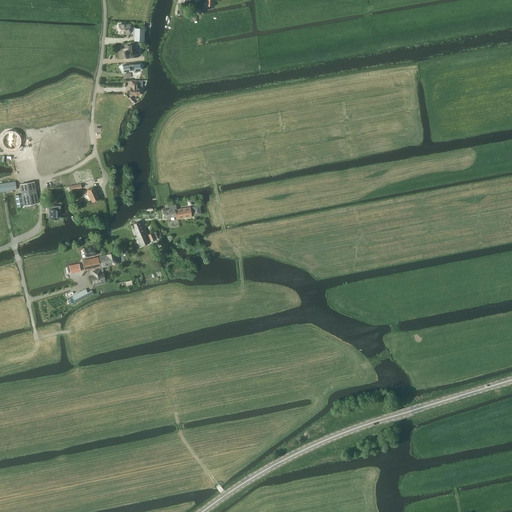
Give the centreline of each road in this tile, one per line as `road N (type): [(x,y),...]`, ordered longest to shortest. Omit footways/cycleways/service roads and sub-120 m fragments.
road 1 (secondary): [(202,511),(325,439),(511,379)]
road 2 (track): [(69,331),(84,377),(160,381),(189,448),(225,495)]
road 3 (unclassified): [(95,153),(103,0)]
road 4 (unclassified): [(13,244),(39,228),(42,181),(95,153)]
